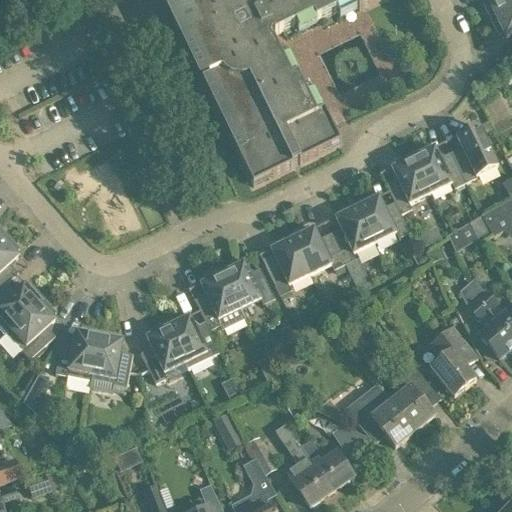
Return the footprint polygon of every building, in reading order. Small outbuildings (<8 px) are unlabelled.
[(169,0),(169,2),(168,5),(167,9),(167,10),(168,13),(168,15),(181,43),(189,39),(245,152),(237,156),(253,190),(294,170),(293,168),(298,166),(299,167),(340,147),(324,114),(316,118),(297,79),(292,82),(273,43),(271,44),(270,41),(271,37),(274,35),(275,37),(313,19),(316,24),(355,5),(359,13),(385,0),(169,0)] [(511,0),(485,0),(487,3),(482,4),(490,21),(511,10),(511,0)] [(511,10),(490,21),(498,38),(502,34),(505,40),(511,36),(511,10)] [(461,151),(450,156),(465,187),(476,182),(476,180),(498,170),(478,130),(456,140),(461,151)] [(428,149),(411,157),(430,197),(452,187),(454,192),(465,187),(450,156),(440,162),(434,151),(428,154),(428,149)] [(396,183),(386,188),(401,219),(412,213),(409,208),(430,197),(411,157),(394,165),(397,169),(391,172),(396,183)] [(510,202),(481,219),(469,226),(479,241),(491,235),(494,240),(511,229),(511,181),(502,188),(510,202)] [(371,199),(355,207),(374,247),(395,237),(398,242),(409,237),(404,225),(393,230),(378,201),(372,203),(371,199)] [(350,251),(339,256),(345,268),(356,263),(353,258),(374,247),(355,207),(338,215),(341,219),(335,222),(350,251)] [(479,241),(469,226),(460,231),(448,238),(455,255),(479,241)] [(307,230),(290,239),(310,279),(331,268),(333,274),(345,268),(339,256),(328,262),(318,242),(314,232),(308,235),(307,230)] [(19,253),(6,239),(0,244),(0,293),(7,287),(18,277),(10,268),(19,260),(15,255),(19,253)] [(276,250),(270,253),(285,283),(274,288),(280,300),(291,295),(288,289),(310,279),(290,239),(273,247),(276,250)] [(236,265),(220,273),(239,313),(260,303),(263,308),(274,303),(259,272),(249,277),(243,267),(237,270),(236,265)] [(239,313),(220,273),(203,281),(206,285),(200,288),(205,299),(194,304),(205,325),(210,334),(221,329),(218,323),(239,313)] [(363,277),(352,283),(359,297),(370,292),(363,277)] [(474,280),(469,285),(478,305),(511,343),(511,308),(503,316),(496,308),(498,307),(488,295),(474,280)] [(469,285),(455,297),(479,324),(486,331),(478,339),(499,363),(511,351),(511,343),(478,305),(469,285)] [(15,296),(7,287),(0,293),(0,333),(4,338),(43,303),(31,289),(28,293),(24,288),(15,296)] [(43,303),(4,338),(20,355),(21,354),(30,363),(55,340),(47,331),(56,323),(51,319),(56,316),(43,303)] [(291,325),(298,335),(317,323),(310,313),(291,325)] [(220,356),(210,334),(205,325),(194,331),(189,320),(183,323),(182,318),(166,326),(189,374),(210,363),(209,361),(220,356)] [(151,352),(140,357),(155,388),(167,382),(168,384),(189,374),(166,326),(149,335),(152,338),(146,341),(151,352)] [(62,344),(55,377),(67,380),(67,382),(90,386),(100,335),(82,331),(82,336),(76,335),(74,346),(62,344)] [(452,332),(430,350),(441,363),(430,372),(454,402),(476,384),(466,372),(477,363),(452,332)] [(100,335),(90,386),(113,391),(114,389),(126,391),(132,358),(121,356),(123,344),(116,343),(118,338),(100,335)] [(403,397),(391,407),(415,437),(436,421),(420,401),(431,392),(412,368),(392,384),(403,397)] [(26,399),(44,402),(48,382),(37,380),(26,399)] [(339,416),(326,399),(312,411),(333,421),(339,416)] [(369,403),(350,418),(369,442),(379,434),(395,453),(415,437),(391,407),(380,416),(369,403)] [(0,431),(12,428),(0,413),(0,431)] [(212,425),(227,453),(240,446),(225,418),(212,425)] [(286,429),(277,435),(300,470),(287,478),(309,511),(332,497),(315,472),(310,464),(301,451),(286,429)] [(374,454),(363,437),(345,429),(333,437),(343,453),(354,468),(374,454)] [(259,440),(247,447),(265,478),(277,472),(259,440)] [(265,478),(247,447),(243,448),(252,464),(243,469),(254,487),(252,498),(232,508),(233,511),(272,511),(272,510),(271,511),(266,502),(276,497),(265,478)] [(337,457),(315,472),(332,497),(354,482),(337,457)] [(45,478),(27,485),(32,500),(51,493),(45,478)] [(0,511),(2,511),(2,510),(18,504),(13,491),(0,495),(0,511)] [(168,491),(158,495),(164,511),(169,511),(175,510),(168,491)] [(163,511),(157,496),(146,501),(150,511),(163,511)] [(207,511),(221,511),(216,499),(204,504),(207,511)]
